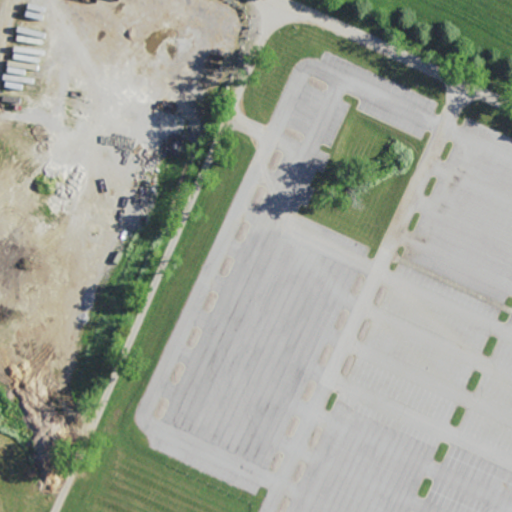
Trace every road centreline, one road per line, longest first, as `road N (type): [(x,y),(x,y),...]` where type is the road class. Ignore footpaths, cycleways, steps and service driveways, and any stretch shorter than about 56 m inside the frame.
road 1 (residential): [(274,2),(53,511)]
road 2 (residential): [(269,0),(511,105)]
